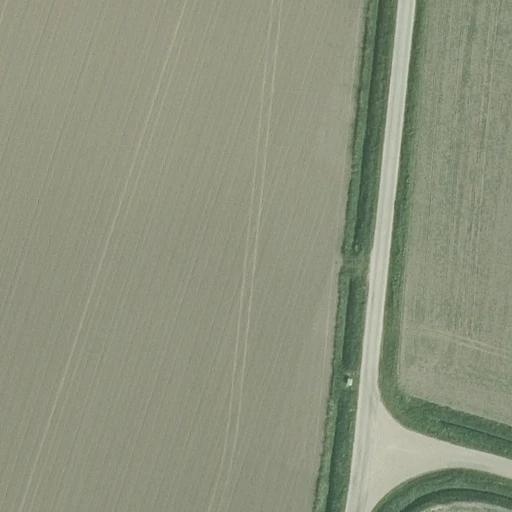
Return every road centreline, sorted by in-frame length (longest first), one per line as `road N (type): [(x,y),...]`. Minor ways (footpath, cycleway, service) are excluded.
road 1 (unclassified): [(372,449),(372,307),(406,0)]
road 2 (unclassified): [(511,486),(372,449)]
